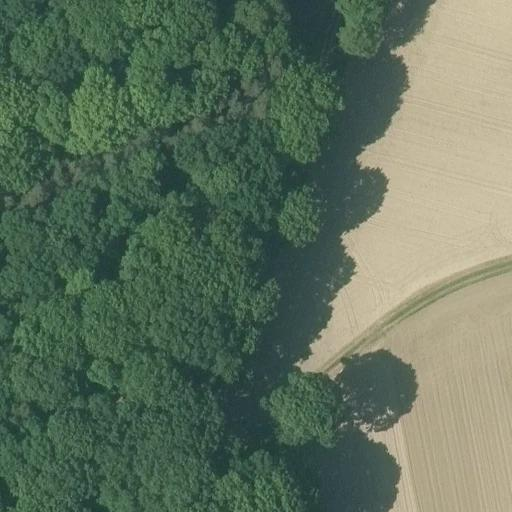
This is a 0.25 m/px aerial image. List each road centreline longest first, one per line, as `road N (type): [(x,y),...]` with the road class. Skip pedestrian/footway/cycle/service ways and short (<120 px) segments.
road 1 (track): [(194,475),(414,302),(511,263)]
road 2 (track): [(0,359),(222,263),(282,222)]
road 3 (track): [(282,222),(179,511)]
road 4 (track): [(360,0),(282,222)]
